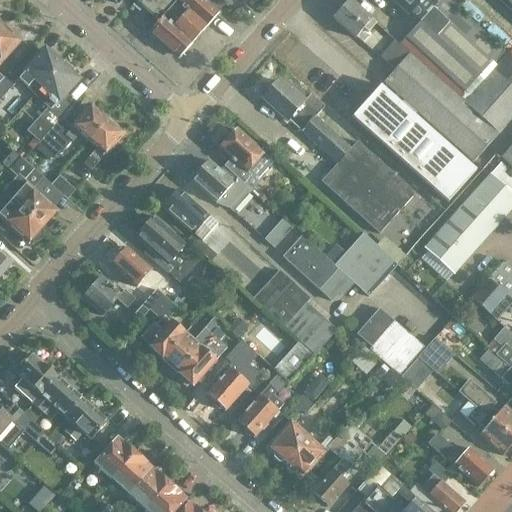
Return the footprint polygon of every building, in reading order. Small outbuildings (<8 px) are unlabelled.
[(136,0),(135,2),(158,22),(169,11),(178,0),(136,0)] [(200,0),(178,0),(169,11),(199,38),(218,16),(200,0)] [(368,33),(376,24),(349,0),(332,19),(352,37),(361,27),(368,33)] [(393,0),(408,13),(419,0),(393,0)] [(464,92),(502,51),(447,0),(441,0),(406,38),(464,92)] [(169,11),(158,22),(149,33),(179,60),(199,38),(169,11)] [(0,63),(20,41),(4,26),(0,30),(0,82),(3,79),(0,76),(0,63)] [(47,49),(18,81),(13,87),(4,78),(3,79),(0,82),(0,100),(7,94),(15,102),(27,89),(34,95),(33,97),(63,64),(47,49)] [(383,82),(435,129),(482,171),(493,159),(497,163),(502,157),(511,165),(511,55),(509,53),(463,104),(408,54),(383,82)] [(63,64),(33,97),(47,109),(27,132),(34,139),(32,142),(32,146),(35,149),(64,115),(55,106),(80,79),(63,64)] [(263,98),(298,129),(337,165),(321,182),(378,233),(414,193),(358,142),(351,150),(315,118),(324,108),(311,96),(306,100),(292,88),(289,92),(278,82),(263,98)] [(475,172),(427,129),(380,87),(352,118),(448,203),(475,172)] [(91,104),(70,128),(64,122),(67,118),(64,115),(35,149),(38,146),(55,161),(72,142),(73,143),(77,138),(86,145),(100,129),(108,119),(91,104)] [(108,119),(100,129),(86,145),(94,152),(83,165),(90,172),(101,159),(102,160),(125,134),(108,119)] [(237,130),(229,139),(224,139),(219,144),(220,149),(231,159),(224,167),(244,185),(251,177),(247,173),(264,154),(237,130)] [(33,189),(24,181),(34,171),(24,162),(27,158),(23,154),(19,158),(12,152),(1,165),(16,178),(2,194),(19,208),(42,229),(56,213),(31,191),(33,189)] [(208,161),(206,163),(203,163),(198,169),(198,172),(191,181),(217,203),(216,204),(228,209),(242,193),(259,208),(263,202),(246,188),(244,185),(224,167),(219,171),(208,161)] [(453,272),(511,206),(511,196),(489,176),(425,247),(453,272)] [(75,192),(59,177),(50,187),(67,201),(75,192)] [(163,208),(165,210),(203,243),(217,225),(178,191),(163,208)] [(0,220),(28,245),(42,229),(19,208),(12,216),(5,210),(0,215),(0,220)] [(275,247),(292,227),(282,218),(265,238),(275,247)] [(199,263),(197,262),(151,222),(134,241),(146,252),(143,254),(176,284),(179,282),(181,284),(199,263)] [(334,268),(338,271),(361,291),(355,298),(359,301),(365,295),(368,298),(397,267),(395,265),(375,247),(363,236),(334,268)] [(319,291),(338,271),(334,268),(301,238),(283,258),(319,291)] [(383,238),(375,247),(395,265),(403,256),(383,238)] [(142,280),(150,271),(126,249),(110,266),(142,294),(150,286),(142,280)] [(0,273),(10,263),(0,254),(0,273)] [(501,263),(487,279),(506,297),(511,302),(511,300),(511,266),(508,263),(501,263)] [(126,309),(134,300),(124,291),(119,296),(100,279),(81,300),(101,317),(116,300),(126,309)] [(506,297),(487,279),(470,298),(489,316),(506,297)] [(294,285),(268,314),(285,329),(311,300),(294,285)] [(162,324),(176,309),(156,290),(133,315),(140,321),(149,311),(162,324)] [(199,305),(189,297),(183,304),(192,313),(199,305)] [(379,310),(356,336),(372,350),(370,351),(399,377),(424,348),(379,310)] [(187,336),(166,359),(180,372),(219,328),(218,328),(221,324),(214,319),(193,342),(187,336)] [(165,358),(166,359),(187,336),(172,323),(162,333),(154,325),(142,338),(149,345),(149,346),(164,360),(165,358)] [(219,328),(180,372),(179,373),(194,386),(216,361),(209,355),(226,335),(219,328)] [(511,336),(503,329),(493,341),(504,351),(498,358),(495,356),(511,371),(511,336)] [(417,359),(433,373),(437,376),(454,356),(443,346),(450,338),(442,331),(435,339),(434,339),(417,359)] [(206,396),(214,403),(214,406),(218,410),(221,409),(224,412),(229,406),(234,410),(250,392),(245,388),(247,385),(237,377),(255,357),(240,344),(225,360),(232,366),(206,396)] [(364,348),(351,363),(360,370),(372,356),(364,348)] [(30,393),(37,399),(57,378),(32,356),(16,374),(22,380),(15,388),(25,398),(30,393)] [(511,371),(495,356),(485,367),(501,380),(508,387),(511,384),(511,371)] [(433,373),(417,359),(400,379),(416,392),(433,373)] [(292,365),(280,378),(289,385),(300,372),(292,365)] [(401,381),(383,365),(373,376),(381,383),(384,380),(394,389),(401,381)] [(280,378),(272,370),(266,376),(281,390),(287,384),(280,378)] [(83,401),(57,378),(37,399),(33,404),(51,421),(59,412),(66,419),(83,401)] [(497,414),(491,410),(496,404),(469,380),(457,393),(475,409),(476,408),(511,439),(511,415),(503,408),(497,414)] [(237,422),(245,430),(245,433),(249,437),(252,436),(254,438),(282,407),(272,398),(277,392),(269,385),(237,422)] [(323,395),(317,389),(309,398),(315,404),(323,395)] [(313,406),(302,396),(288,412),(299,422),(313,406)] [(83,401),(66,419),(64,421),(70,426),(64,433),(75,442),(82,433),(91,441),(107,423),(83,401)] [(452,423),(432,406),(424,416),(443,432),(452,423)] [(511,444),(511,439),(476,408),(475,409),(466,419),(474,425),(477,422),(484,429),(479,435),(502,456),(511,444)] [(0,412),(0,436),(12,423),(0,412)] [(44,433),(24,415),(14,426),(35,444),(44,433)] [(268,448),(285,464),(308,437),(291,422),(268,448)] [(372,444),(350,425),(328,450),(341,461),(312,494),(328,508),(347,486),(340,480),(372,444)] [(400,440),(391,432),(376,450),(385,458),(400,440)] [(455,452),(443,441),(435,434),(427,443),(478,488),(493,471),(469,450),(460,459),(453,454),(455,452)] [(308,437),(285,464),(302,479),(325,452),(308,437)] [(93,465),(111,481),(135,454),(123,443),(122,445),(116,440),(93,465)] [(135,454),(111,481),(128,496),(150,471),(145,467),(147,465),(135,454)] [(377,467),(392,480),(398,473),(383,460),(377,467)] [(451,477),(435,462),(426,472),(431,476),(421,488),(416,484),(410,490),(435,511),(442,511),(443,511),(457,511),(465,503),(444,485),(451,477)] [(150,471),(128,496),(145,511),(169,484),(157,474),(155,476),(150,471)] [(169,484),(145,511),(175,511),(185,502),(179,497),(181,495),(169,484)] [(376,485),(352,511),(435,511),(410,490),(408,493),(410,495),(402,504),(406,509),(405,510),(376,485)] [(31,504),(40,511),(53,494),(45,487),(31,504)]
